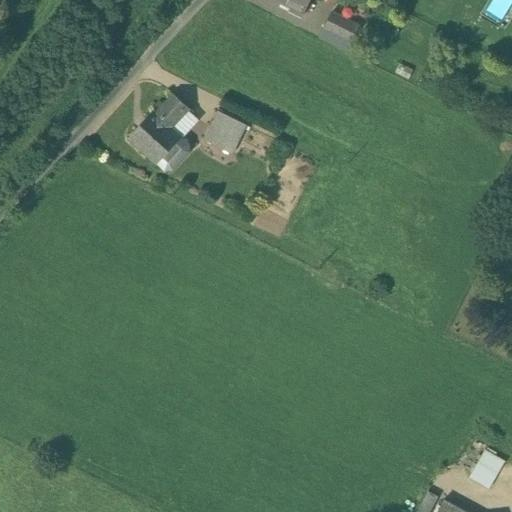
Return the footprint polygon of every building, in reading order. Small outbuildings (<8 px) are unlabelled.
[(310,0),(279,0),(291,6),(289,9),(302,16),(310,0)] [(500,21),(511,1),(511,0),(491,0),(484,11),(500,21)] [(359,27),(331,13),(324,27),(352,41),(359,27)] [(352,41),(324,27),(318,38),(347,52),(352,41)] [(174,94),(155,114),(170,128),(188,108),(174,94)] [(246,124),(218,111),(205,140),(233,152),(246,124)] [(155,114),(152,112),(129,137),(157,162),(180,137),(170,128),(155,114)] [(180,137),(157,162),(165,170),(172,169),(188,151),(188,145),(180,137)] [(289,148),(274,139),(265,158),(280,166),(289,148)] [(507,457),(484,447),(474,473),(497,483),(507,457)] [(429,511),(437,496),(427,491),(417,511),(419,511),(429,511)] [(464,511),(444,500),(437,511),(464,511)]
